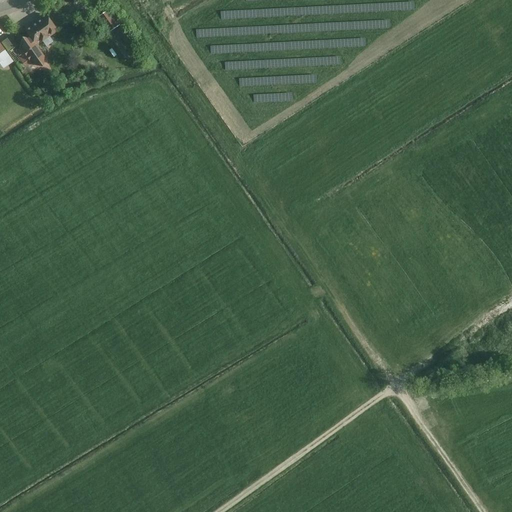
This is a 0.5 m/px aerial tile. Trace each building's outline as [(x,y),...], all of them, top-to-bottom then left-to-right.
[(115,32),(124,25),(112,10),(103,17),(115,32)] [(59,32),(47,14),(23,29),(30,39),(32,43),(35,42),(38,46),(59,32)] [(126,32),(120,34),(123,40),(129,38),(126,32)] [(3,41),(8,50),(19,44),(14,35),(3,41)] [(32,43),(30,39),(22,38),(21,49),(34,67),(44,68),(46,56),(38,46),(35,42),(32,43)]
